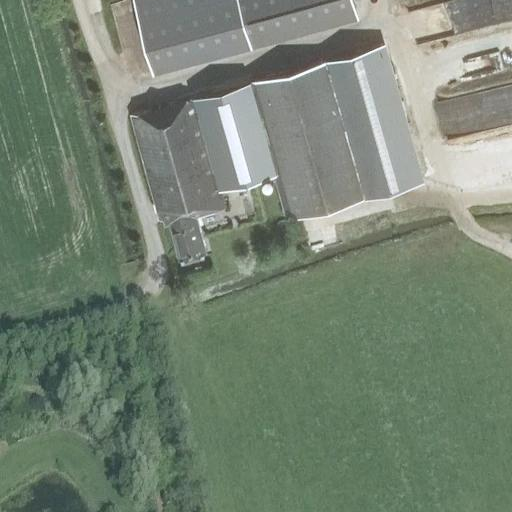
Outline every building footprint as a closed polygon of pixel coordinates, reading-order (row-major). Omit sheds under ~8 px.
[(354,0),(133,0),(152,63),(356,6),(354,0)] [(439,35),(511,21),(511,0),(435,0),(433,0),(439,35)] [(386,42),(329,58),(250,80),(289,217),(424,179),(386,42)] [(275,171),(250,80),(195,95),(220,187),(275,171)] [(225,205),(220,187),(195,95),(132,112),(159,219),(163,217),(164,223),(170,222),(178,258),(205,251),(195,213),(225,205)]
